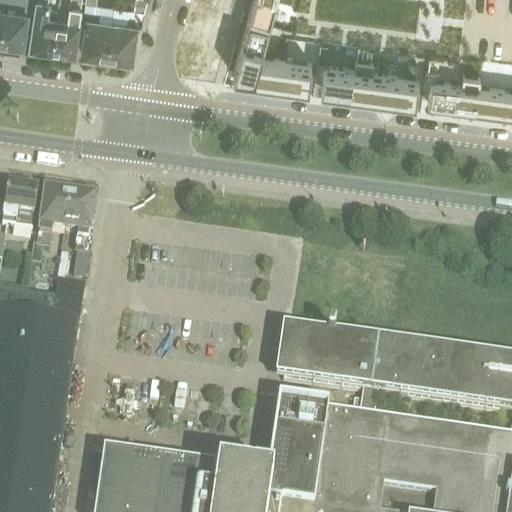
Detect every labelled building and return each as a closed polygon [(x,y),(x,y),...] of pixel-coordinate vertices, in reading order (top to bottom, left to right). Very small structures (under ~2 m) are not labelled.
[(4,0),(0,33),(0,44),(14,47),(14,43),(22,44),(28,0),(4,0)] [(38,49),(51,51),(56,16),(57,9),(46,8),(46,0),(35,0),(30,45),(39,46),(38,49)] [(69,0),(67,18),(56,16),(51,51),(65,53),(65,50),(74,51),(80,0),(69,0)] [(88,10),(84,37),(82,53),(92,54),(91,57),(104,59),(113,7),(96,4),(96,0),(85,0),(84,9),(88,10)] [(113,7),(104,59),(121,62),(121,58),(130,60),(131,60),(134,36),(137,36),(146,0),(135,0),(134,10),(113,7)] [(252,0),(248,17),(270,23),(275,0),(252,0)] [(248,17),(232,74),(254,77),(260,55),(261,55),(270,23),(248,17)] [(260,55),(254,77),(308,85),(311,62),(261,55),(260,55)] [(317,63),(315,77),(321,78),(320,86),(367,93),(370,70),(372,71),(373,61),(356,59),(354,68),(317,63)] [(425,68),(423,86),(429,86),(427,101),(474,107),(478,85),(479,85),(480,76),(463,73),(461,83),(434,79),(436,70),(425,68)] [(370,70),(367,93),(415,99),(418,77),(372,71),(370,70)] [(478,85),(474,107),(511,112),(511,89),(479,85),(478,85)] [(8,186),(5,202),(2,225),(32,230),(35,206),(38,190),(8,186)] [(51,230),(63,232),(69,192),(54,190),(54,193),(45,192),(43,207),(37,249),(33,248),(31,265),(40,266),(43,250),(48,250),(51,230)] [(86,195),(69,192),(63,232),(77,234),(74,254),(89,256),(91,243),(88,243),(93,211),(95,211),(97,200),(94,200),(94,199),(85,197),(86,195)] [(55,298),(53,315),(80,319),(85,284),(57,281),(55,298)] [(55,298),(0,290),(0,511),(53,511),(80,323),(53,319),(53,315),(55,298)] [(511,511),(511,364),(334,339),(335,332),(328,331),(327,338),(294,333),(282,332),(275,380),(283,381),(365,393),(364,402),(355,401),(354,404),(353,413),(280,401),(269,477),(105,453),(99,490),(81,487),(77,511),(511,511)]
